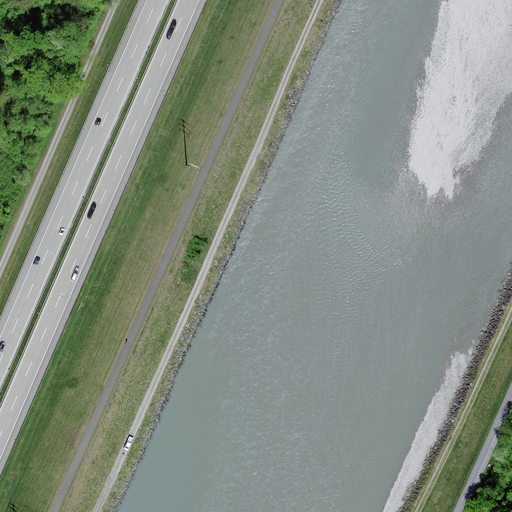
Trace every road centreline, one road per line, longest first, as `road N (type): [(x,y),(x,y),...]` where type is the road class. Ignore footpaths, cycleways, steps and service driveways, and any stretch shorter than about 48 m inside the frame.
road 1 (track): [(279,0),(54,511)]
road 2 (track): [(317,0),(93,511)]
road 3 (motorway): [(0,436),(189,0)]
road 4 (motorway): [(157,0),(0,361)]
road 5 (track): [(114,0),(0,269)]
road 6 (track): [(418,511),(511,314)]
road 7 (track): [(511,399),(462,511)]
